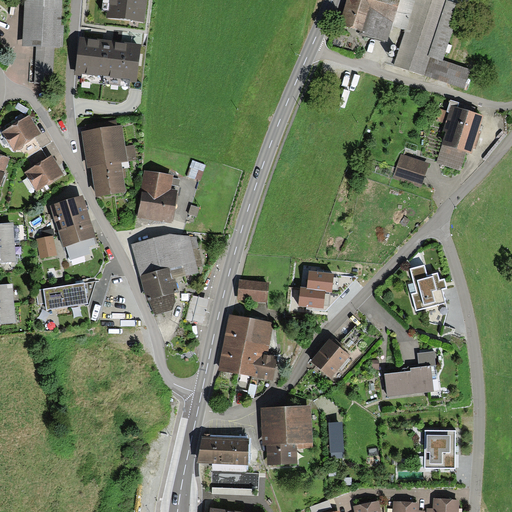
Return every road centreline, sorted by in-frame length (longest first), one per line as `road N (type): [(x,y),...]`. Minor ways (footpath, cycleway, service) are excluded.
road 1 (secondary): [(312,45),(236,244),(201,394)]
road 2 (residential): [(197,409),(232,413),(291,382),(306,355),(434,217)]
road 3 (residential): [(474,511),(479,443),(471,325),(434,217)]
road 4 (residential): [(201,394),(173,384),(160,366),(124,264),(74,165)]
road 5 (residential): [(511,101),(494,105),(312,45)]
road 6 (residential): [(73,0),(74,165)]
